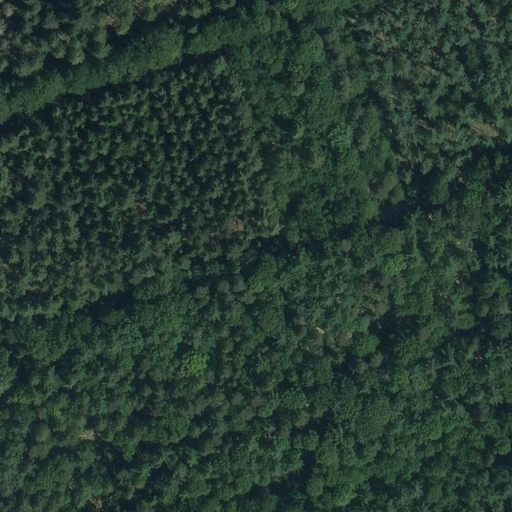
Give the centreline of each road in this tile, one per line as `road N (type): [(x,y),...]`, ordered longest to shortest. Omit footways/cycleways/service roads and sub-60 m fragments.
road 1 (tertiary): [(251,511),(294,486),(354,381),(396,278),(308,0)]
road 2 (track): [(396,278),(463,511)]
